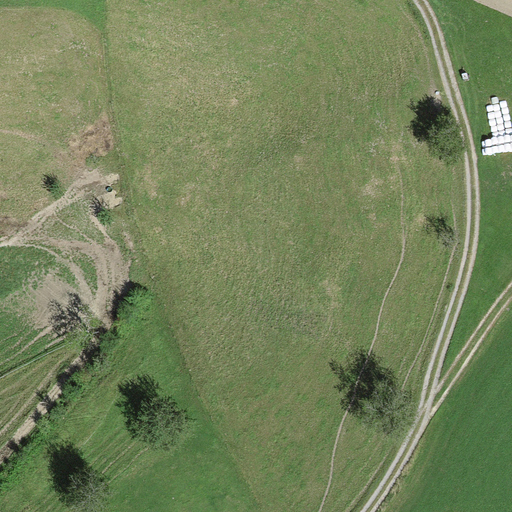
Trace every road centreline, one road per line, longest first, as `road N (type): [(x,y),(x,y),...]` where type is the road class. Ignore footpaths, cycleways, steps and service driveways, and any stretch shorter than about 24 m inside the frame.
road 1 (track): [(368,511),(415,432),(473,230),(469,147),(420,0)]
road 2 (track): [(511,290),(422,411)]
